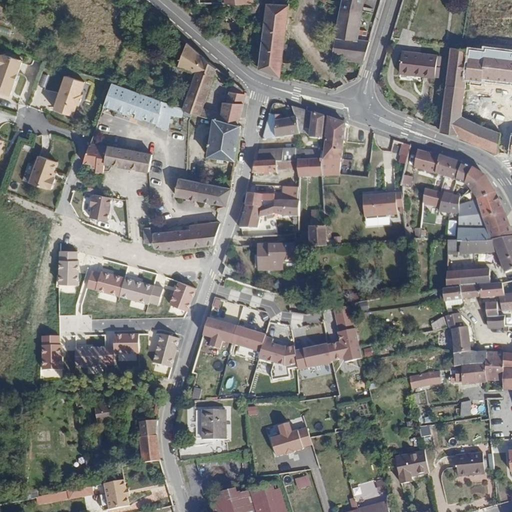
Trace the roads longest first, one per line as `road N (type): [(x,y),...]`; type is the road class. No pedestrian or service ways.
road 1 (residential): [(29,120),(83,141),(64,205),(75,227),(209,284)]
road 2 (residential): [(194,331),(166,428),(185,511)]
road 3 (residential): [(234,210),(202,215),(169,201),(163,149),(152,136),(107,120)]
road 4 (tertiary): [(356,109),(497,170)]
road 5 (tertiary): [(157,0),(262,85)]
road 6 (residential): [(262,85),(234,210)]
road 7 (residential): [(194,331),(68,327)]
